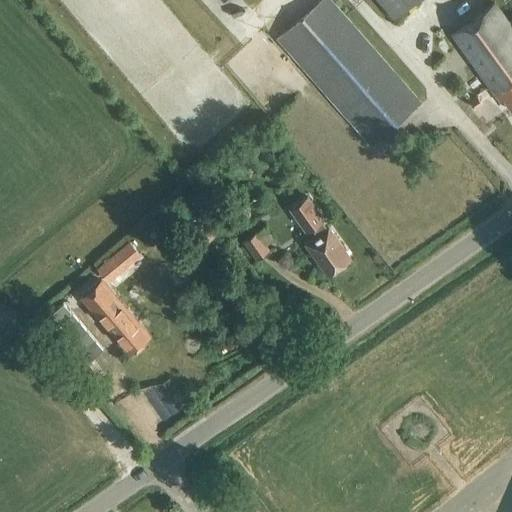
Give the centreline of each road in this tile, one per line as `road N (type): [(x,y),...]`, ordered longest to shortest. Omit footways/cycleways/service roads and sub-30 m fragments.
road 1 (tertiary): [(95,511),(511,216)]
road 2 (track): [(143,479),(15,322),(0,316)]
